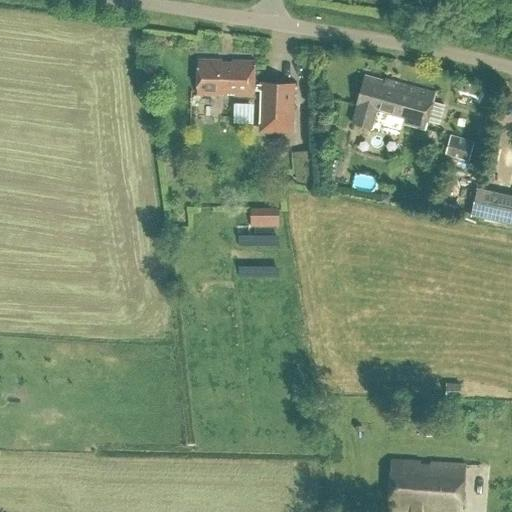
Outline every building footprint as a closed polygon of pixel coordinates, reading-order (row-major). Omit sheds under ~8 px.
[(232,66),(222,66),(222,60),(202,59),(200,95),(217,95),(217,94),(255,95),(255,93),(262,93),(260,121),(260,122),(262,122),(261,130),(293,132),(295,84),(267,83),(267,84),(255,83),(256,61),(233,60),(232,66)] [(394,85),(383,82),(384,78),(364,73),(352,121),(373,127),(375,120),(391,124),(392,117),(426,126),(435,90),(395,79),(394,85)] [(469,96),(467,107),(485,109),(486,99),(469,96)] [(469,161),(474,142),(451,136),(446,155),(469,161)] [(304,147),(304,159),(322,160),(323,148),(304,147)] [(334,159),(328,183),(339,186),(345,162),(334,159)] [(511,197),(478,190),(472,216),(511,224),(511,197)] [(382,192),(380,200),(388,202),(390,193),(382,192)] [(251,226),(280,226),(279,207),(251,207),(251,226)] [(249,241),(288,242),(289,231),(250,231),(249,241)] [(288,272),(287,263),(250,265),(250,275),(288,272)] [(460,395),(461,379),(446,379),(446,394),(460,395)] [(435,470),(421,469),(422,463),(393,461),(390,509),(441,511),(465,511),(468,464),(435,462),(435,470)]
